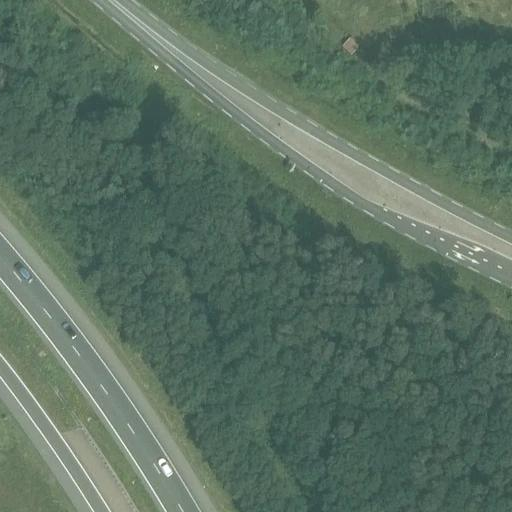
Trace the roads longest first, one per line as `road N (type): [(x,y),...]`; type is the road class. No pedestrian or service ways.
road 1 (secondary): [(176,53),(336,187),(511,273)]
road 2 (secondary): [(511,240),(176,53)]
road 3 (motorway): [(182,511),(68,342),(0,259)]
road 4 (motorway): [(0,369),(100,511)]
